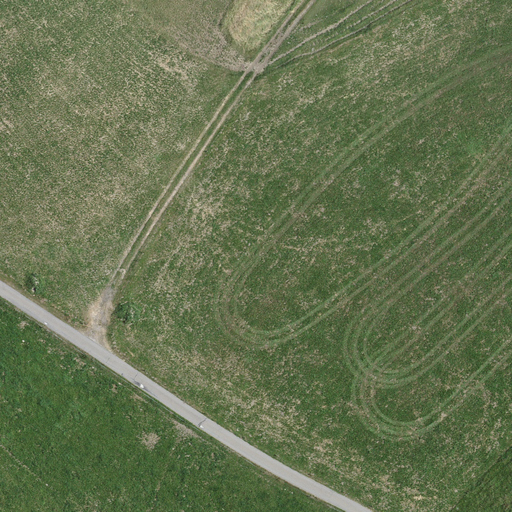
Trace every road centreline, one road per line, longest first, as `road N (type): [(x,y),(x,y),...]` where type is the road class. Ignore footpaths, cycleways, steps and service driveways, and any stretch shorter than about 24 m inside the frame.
road 1 (residential): [(358,511),(249,451),(0,287)]
road 2 (track): [(89,346),(222,128),(316,0)]
